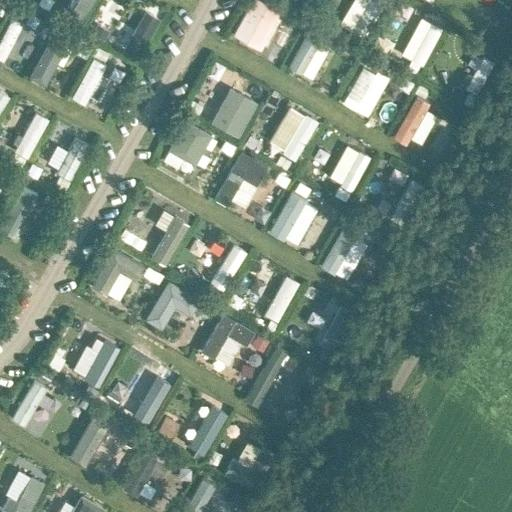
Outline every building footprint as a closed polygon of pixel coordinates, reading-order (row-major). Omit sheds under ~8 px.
[(281,11),(260,0),(254,0),(238,29),(263,43),(281,11)] [(211,120),(238,135),(257,100),(231,85),(211,120)] [(168,148),(195,163),(213,133),(186,117),(168,148)] [(214,197),(227,204),(243,175),(256,183),(267,164),(242,149),(214,197)] [(91,284),(106,292),(120,269),(135,278),(143,263),(113,246),(91,284)] [(202,296),(169,277),(145,317),(162,327),(175,304),(191,314),(202,296)] [(201,349),(213,356),(227,332),(247,343),(254,330),(223,312),(201,349)] [(245,397),(258,404),(281,362),(292,368),(299,356),(288,350),(289,349),(277,341),(245,397)] [(233,456),(224,472),(257,490),(278,453),(261,444),(250,465),(233,456)] [(182,511),(196,511),(200,505),(208,510),(219,491),(200,480),(182,511)] [(70,511),(102,511),(106,507),(81,493),(70,511)]
